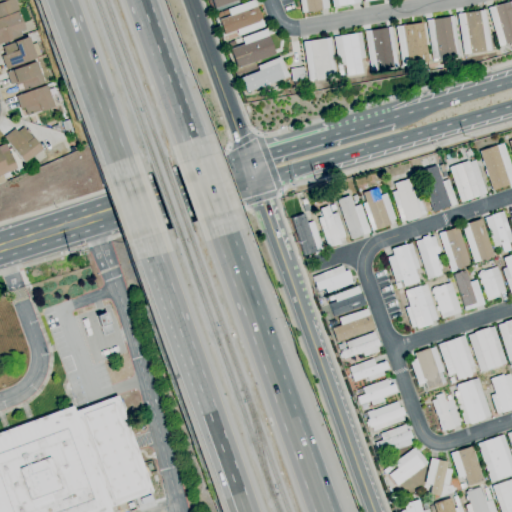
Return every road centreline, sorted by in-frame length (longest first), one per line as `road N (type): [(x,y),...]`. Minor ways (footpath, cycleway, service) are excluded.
road 1 (motorway): [(320,511),(217,216)]
road 2 (secondary): [(288,273),(374,511)]
road 3 (secondary): [(255,182),(491,113)]
road 4 (motorway): [(62,0),(125,180)]
road 5 (motorway): [(146,237),(209,414)]
road 6 (secondary): [(77,224),(110,226),(255,182)]
road 7 (secondary): [(247,161),(102,204),(77,224)]
road 8 (secondary): [(511,80),(338,133)]
road 9 (residential): [(247,161),(189,0)]
road 10 (motorway): [(197,159),(138,0)]
